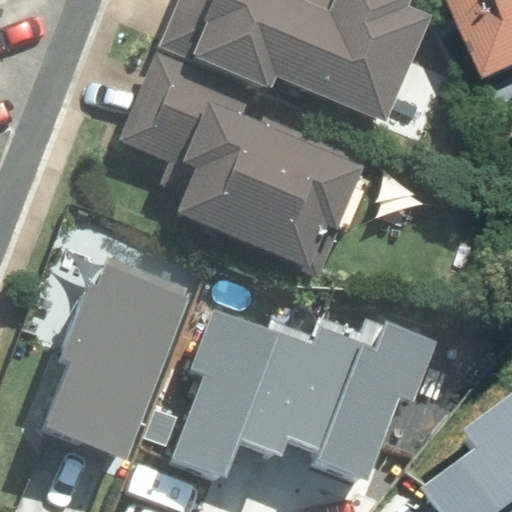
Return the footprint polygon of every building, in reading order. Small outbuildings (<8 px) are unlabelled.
[(174,0),(155,46),(263,92),(270,78),(378,124),(423,17),(403,8),(405,0),(174,0)] [(511,0),(441,0),(480,87),(511,72),(511,0)] [(150,53),(113,141),(165,163),(155,186),(177,196),(169,213),(314,278),(333,234),(328,231),(361,159),(259,116),(255,126),(236,117),(246,93),(150,53)] [(125,475),(184,309),(102,280),(43,446),(125,475)] [(207,383),(169,470),(218,491),(236,451),(278,470),(285,455),(307,464),(304,470),(360,495),(398,408),(408,413),(433,356),(367,327),(360,343),(319,324),(304,358),(212,318),(187,374),(207,383)] [(408,511),(511,511),(511,405),(462,440),(476,460),(406,508),(408,511)]
